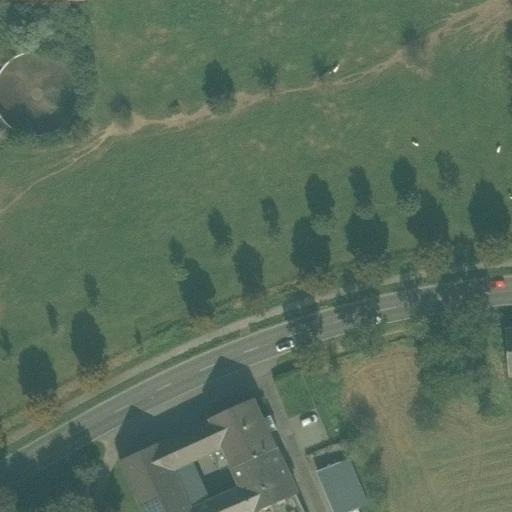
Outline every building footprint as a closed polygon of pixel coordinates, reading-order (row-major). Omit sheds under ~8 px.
[(17,132),(33,136),(50,134),(64,126),(74,113),(79,97),(76,81),(68,67),(55,57),(39,52),(23,54),(8,62),(0,73),(0,114),(4,122),(17,132)] [(232,466),(233,469),(275,450),(257,410),(253,402),(212,421),(223,447),(232,466)] [(194,429),(205,455),(210,453),(223,447),(212,421),(194,429)] [(194,429),(180,436),(192,461),(205,455),(194,429)] [(173,470),(192,461),(180,436),(179,436),(121,463),(142,511),(188,511),(192,511),(173,470)] [(342,441),(308,454),(315,471),(349,457),(342,441)] [(232,466),(223,447),(210,453),(219,472),(232,466)] [(233,469),(242,488),(253,511),(256,511),(295,495),(296,494),(275,450),(233,469)] [(192,461),(173,470),(192,511),(210,502),(192,461)] [(349,461),(340,464),(358,508),(368,504),(349,461)] [(318,473),(334,511),(349,511),(358,508),(340,464),(318,473)] [(253,511),(242,488),(210,502),(192,511),(188,511),(253,511)] [(302,511),(295,495),(256,511),(302,511)]
